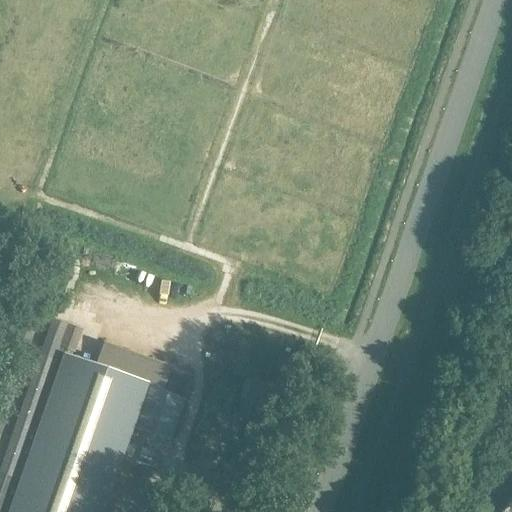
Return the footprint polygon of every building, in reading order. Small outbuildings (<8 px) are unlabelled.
[(0,423),(28,343),(16,339),(0,385),(0,423)] [(22,455),(58,353),(46,349),(11,451),(22,455)] [(10,511),(102,511),(128,439),(147,384),(65,356),(10,511)] [(233,396),(229,410),(241,415),(240,417),(265,425),(278,388),(253,379),(246,401),(233,396)] [(150,386),(136,428),(170,440),(184,398),(150,386)] [(0,511),(2,511),(10,492),(0,488),(0,511)]
